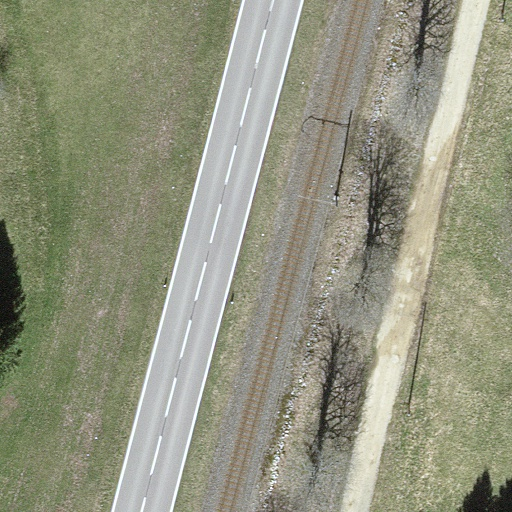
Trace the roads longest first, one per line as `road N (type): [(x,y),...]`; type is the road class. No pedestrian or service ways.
road 1 (primary): [(143,511),(275,0)]
road 2 (track): [(352,511),(472,0)]
